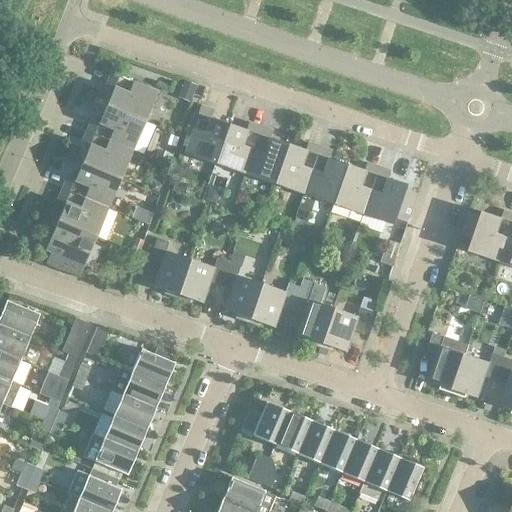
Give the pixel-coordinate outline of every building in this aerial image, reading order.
[(112,89),(105,106),(143,122),(156,93),(109,73),(104,85),(112,89)] [(195,85),(183,80),(180,86),(193,91),(195,85)] [(143,122),(105,106),(98,123),(90,120),(85,131),(131,151),(143,122)] [(183,154),(213,164),(227,125),(209,119),(212,111),(199,107),(183,154)] [(244,131),(227,125),(213,164),(243,174),(259,127),(247,123),(244,131)] [(271,131),(259,127),(243,174),(272,184),(286,145),(268,139),(271,131)] [(131,151),(85,131),(80,143),(88,146),(81,163),(119,180),(131,151)] [(303,151),(286,145),(272,184),(302,194),(318,147),(306,143),(303,151)] [(330,151),(318,147),(302,194),(331,205),(345,165),(327,159),(330,151)] [(119,180),(81,163),(73,181),(66,177),(61,189),(107,208),(119,180)] [(362,171),(345,165),(331,205),(361,215),(377,167),(365,163),(362,171)] [(389,171),(377,167),(361,215),(391,225),(395,213),(408,217),(415,195),(403,190),(405,186),(386,179),(389,171)] [(174,181),(170,191),(183,195),(186,185),(174,181)] [(157,194),(161,185),(155,182),(151,184),(148,190),(157,194)] [(107,208),(61,189),(56,201),(64,204),(56,221),(95,237),(107,208)] [(206,191),(203,201),(212,204),(214,198),(212,193),(206,191)] [(147,224),(151,213),(140,209),(136,220),(147,224)] [(469,252),(499,262),(511,224),(511,213),(503,211),(501,219),(482,212),(481,217),(468,213),(461,236),(473,240),(469,252)] [(49,253),(44,264),(78,276),(95,237),(56,221),(49,238),(41,235),(36,247),(49,253)] [(511,224),(499,262),(511,266),(511,224)] [(138,253),(142,241),(133,238),(129,250),(138,253)] [(152,287),(176,295),(188,260),(164,252),(167,243),(155,239),(147,262),(159,266),(152,287)] [(232,252),(228,264),(239,267),(243,255),(232,252)] [(394,257),(381,252),(378,263),(391,267),(394,257)] [(212,268),(188,260),(176,295),(200,304),(208,282),(219,286),(227,263),(215,259),(212,268)] [(228,264),(227,263),(219,286),(230,290),(223,311),(248,320),(259,284),(235,276),(239,267),(228,264)] [(301,280),(298,288),(291,311),(302,315),(295,336),(319,344),(331,309),(319,305),(325,288),(301,280)] [(283,293),(259,284),(248,320),(272,328),(279,307),(291,311),(298,288),(287,284),(283,293)] [(482,301),(469,296),(467,302),(470,311),(478,314),(482,301)] [(5,301),(0,312),(0,326),(28,338),(38,315),(5,301)] [(355,317),(331,309),(319,344),(343,352),(351,331),(362,335),(370,312),(358,308),(355,317)] [(60,352),(76,359),(90,326),(74,319),(60,352)] [(28,338),(0,326),(0,352),(19,360),(28,338)] [(107,332),(95,328),(85,353),(96,358),(107,332)] [(429,382),(453,390),(465,354),(468,345),(432,333),(424,356),(436,360),(429,382)] [(134,363),(130,373),(163,386),(173,363),(154,355),(158,347),(131,339),(123,359),(134,363)] [(504,358),(506,350),(497,347),(494,354),(504,358)] [(19,360),(0,352),(0,378),(10,382),(19,360)] [(489,363),(465,354),(453,390),(477,398),(485,377),(496,381),(504,358),(494,354),(492,354),(489,363)] [(511,360),(504,358),(496,381),(507,385),(500,406),(511,410),(511,360)] [(89,368),(80,364),(75,376),(84,379),(89,368)] [(62,365),(58,376),(67,380),(71,369),(62,365)] [(110,390),(121,395),(154,409),(163,386),(130,373),(119,368),(110,390)] [(67,380),(58,376),(53,388),(62,392),(67,380)] [(84,379),(75,376),(70,387),(79,391),(84,379)] [(19,386),(10,382),(0,378),(0,404),(9,408),(19,386)] [(154,409),(121,395),(111,417),(144,431),(154,409)] [(251,435),(274,445),(288,412),(265,402),(260,414),(251,435)] [(48,407),(43,419),(52,422),(57,411),(48,407)] [(248,409),(238,434),(249,439),(251,435),(260,414),(248,409)] [(66,415),(57,411),(52,422),(61,426),(66,415)] [(310,422),(288,412),(274,445),(296,455),(310,422)] [(144,431),(111,417),(102,439),(135,453),(144,431)] [(52,422),(43,419),(38,430),(47,434),(52,422)] [(332,431),(310,422),(296,455),(318,464),(332,431)] [(354,440),(332,431),(318,464),(340,473),(354,440)] [(83,458),(92,462),(125,476),(135,453),(102,439),(93,435),(83,458)] [(30,440),(28,446),(40,451),(42,445),(30,440)] [(376,449),(354,440),(340,473),(362,482),(376,449)] [(398,459),(376,449),(362,482),(358,493),(376,501),(380,490),(384,492),(398,459)] [(421,469),(398,459),(384,492),(407,502),(421,469)] [(24,463),(20,475),(28,478),(33,467),(24,463)] [(250,470),(246,478),(258,483),(261,474),(250,470)] [(66,494),(77,499),(108,511),(110,511),(120,489),(76,471),(66,494)] [(273,479),(261,474),(258,483),(269,488),(273,479)] [(28,478),(20,475),(15,486),(24,489),(28,478)] [(37,482),(28,478),(24,489),(33,493),(37,482)] [(267,511),(274,497),(230,478),(220,501),(246,511),(267,511)] [(291,493),(289,496),(287,502),(300,507),(303,498),(291,493)] [(316,498),(314,503),(313,506),(324,511),(328,502),(316,498)] [(108,511),(77,499),(71,511),(108,511)] [(246,511),(220,501),(215,511),(246,511)] [(347,511),(348,511),(328,502),(324,511),(326,511),(347,511)]
